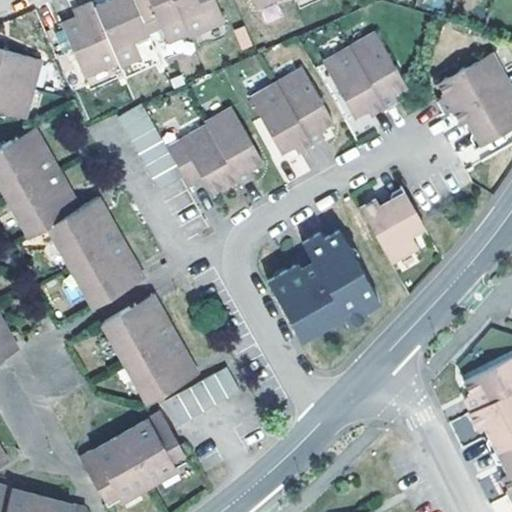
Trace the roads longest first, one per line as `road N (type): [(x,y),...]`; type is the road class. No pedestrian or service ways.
road 1 (residential): [(321,419),(239,281),(234,252),(253,225),(386,151)]
road 2 (residential): [(378,363),(410,391),(469,511)]
